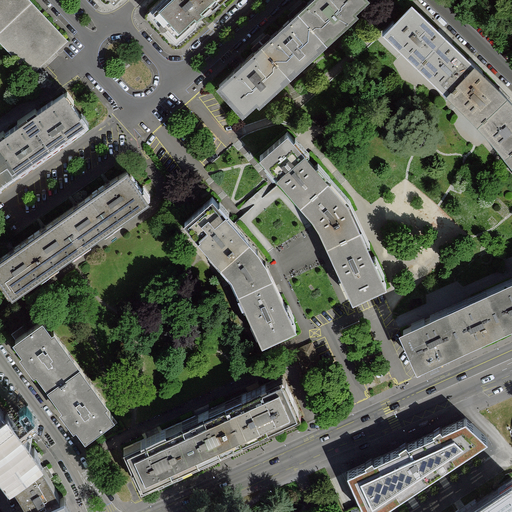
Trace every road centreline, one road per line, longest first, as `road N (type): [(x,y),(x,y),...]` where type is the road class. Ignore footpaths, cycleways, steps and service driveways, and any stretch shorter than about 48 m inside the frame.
road 1 (secondary): [(173,511),(511,361)]
road 2 (residential): [(92,42),(88,61),(126,106),(141,112),(176,81)]
road 3 (residential): [(176,81),(201,71),(279,0)]
road 4 (residential): [(0,358),(75,465)]
